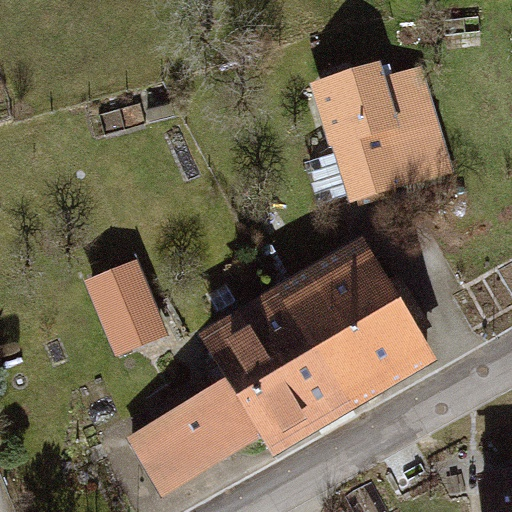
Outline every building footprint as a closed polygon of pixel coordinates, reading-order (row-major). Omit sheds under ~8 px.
[(356,200),(450,170),(420,76),(383,87),(377,68),(329,83),(347,142),(339,145),(356,200)] [(369,264),(288,312),(354,426),(436,378),(369,264)] [(133,268),(93,284),(120,348),(159,332),(133,268)] [(177,511),(268,458),(276,472),(354,426),(288,312),(209,359),(231,396),(135,453),(170,511),(177,511)] [(481,511),(511,511),(511,474),(478,478),(481,511)]
